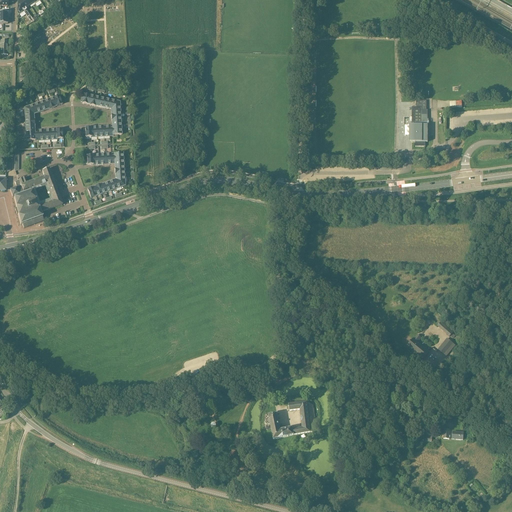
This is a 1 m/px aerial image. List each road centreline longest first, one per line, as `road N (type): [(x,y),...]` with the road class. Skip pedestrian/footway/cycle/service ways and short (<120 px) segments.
road 1 (primary): [(90,221),(212,180),(296,194),(467,180)]
road 2 (primary): [(288,511),(96,461),(17,411)]
road 3 (track): [(430,387),(346,317),(295,309),(275,248),(290,204)]
road 4 (track): [(0,357),(57,392),(118,403),(246,375)]
road 5 (track): [(299,186),(304,0)]
